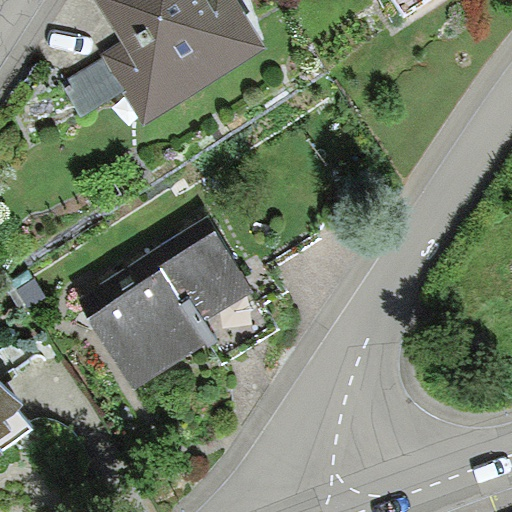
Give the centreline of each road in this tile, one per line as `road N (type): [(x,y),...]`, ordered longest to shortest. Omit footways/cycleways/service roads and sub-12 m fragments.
road 1 (residential): [(346,511),(332,469),(355,370),(456,150),(511,82)]
road 2 (residential): [(511,449),(355,511)]
